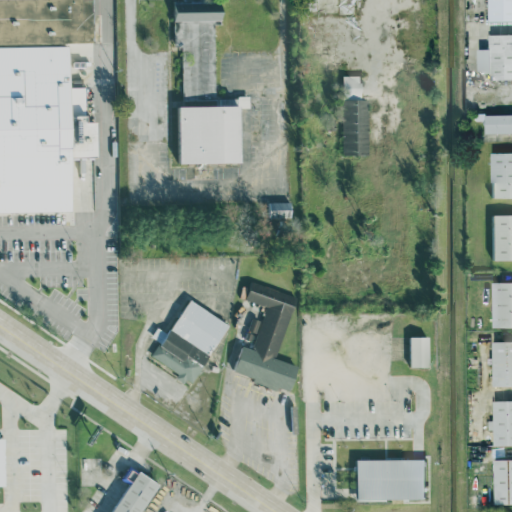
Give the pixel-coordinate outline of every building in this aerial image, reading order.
[(0,187),(0,0),(93,0),(96,112),(65,114),(65,187),(0,187)] [(183,99),(216,99),(215,23),(223,23),(223,10),(211,10),(211,0),(183,0),(184,0),(174,0),(175,46),(182,46),(183,99)] [(511,0),(491,0),(492,21),(511,20),(511,0)] [(481,72),(493,72),(493,79),(511,78),(511,33),(492,34),(492,48),(481,48),(481,72)] [(344,152),(370,152),(369,98),(363,98),(362,75),(343,75),(344,152)] [(182,163),(244,162),(242,106),(247,106),(247,97),(217,97),(217,105),(180,106),(182,163)] [(489,132),(511,132),(511,113),(488,114),(489,132)] [(511,151),(494,152),(494,197),(511,197),(511,151)] [(291,202),(270,201),(270,217),(291,217),(291,202)] [(495,259),(511,259),(511,214),(495,214),(495,259)] [(276,358),(297,296),(252,281),(246,299),(266,306),(259,327),(258,327),(252,348),(242,344),(234,370),(254,377),(253,382),(278,390),(279,386),(292,390),(300,365),(276,358)] [(511,281),(495,281),(495,327),(511,326),(511,281)] [(229,323),(189,299),(154,357),(179,372),(177,375),(192,384),(229,323)] [(411,367),(430,367),(430,336),(411,336),(411,367)] [(511,386),(511,341),(496,341),(496,357),(490,357),(491,365),(495,365),(495,386),(511,386)] [(511,445),(511,400),(496,401),(496,421),(493,421),(493,446),(511,445)] [(511,503),(511,458),(497,459),(498,504),(511,503)] [(429,459),(358,459),(358,499),(429,499),(429,459)] [(142,511),(159,482),(132,467),(125,480),(130,482),(113,511),(142,511)]
